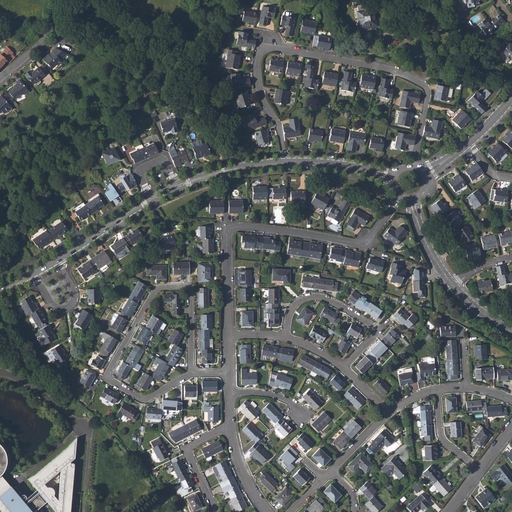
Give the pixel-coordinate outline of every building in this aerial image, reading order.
[(358,12),(360,28),(376,25),(373,10),(368,11),(366,0),(359,0),(352,1),(353,7),(357,6),(358,12)] [(407,12),(412,16),(419,7),(414,3),(407,12)] [(262,7),(259,25),(266,26),(267,17),(274,18),(275,9),(262,7)] [(244,10),(242,21),(247,22),(250,23),(250,24),(255,25),(257,13),(244,10)] [(282,15),(280,25),(286,26),(285,35),(292,36),(295,18),(290,17),(291,14),(290,13),(284,12),(283,12),(283,16),(282,15)] [(478,25),(486,35),(501,23),(496,18),(489,24),(485,19),(478,25)] [(303,20),(300,32),(314,35),(317,22),(303,20)] [(239,31),(236,45),(255,48),(256,41),(247,40),(248,33),(239,31)] [(329,51),(331,39),(318,36),(316,47),(321,48),(324,48),(324,50),(329,51)] [(496,51),(500,54),(502,52),(506,55),(505,56),(510,60),(511,59),(511,46),(505,41),(496,51)] [(7,46),(0,54),(0,68),(8,61),(9,62),(16,56),(14,55),(13,53),(14,52),(7,46)] [(47,64),(52,68),(57,64),(57,65),(61,61),(60,60),(67,54),(56,48),(52,51),(53,52),(49,55),(43,60),(47,64)] [(228,49),(225,68),(238,70),(240,55),(235,54),(235,51),(228,49)] [(270,60),(268,70),(282,73),(284,60),(279,60),(279,61),(275,61),(270,60)] [(287,62),(285,74),(299,77),(302,64),(287,62)] [(44,74),(47,70),(42,65),(39,68),(44,74)] [(307,69),(304,87),(317,89),(319,80),(312,79),(312,77),(314,70),(314,66),(306,65),(305,68),(307,69)] [(25,75),(33,84),(44,74),(39,68),(38,67),(32,73),(29,70),(25,75)] [(345,71),(341,90),(354,93),(356,84),(350,82),(352,73),(345,71)] [(324,72),(322,84),(336,86),(338,74),(324,72)] [(230,74),(231,88),(250,86),(249,79),(240,80),(240,73),(230,74)] [(362,75),(359,87),(374,89),(376,77),(362,75)] [(381,78),(378,97),(391,99),(393,90),(387,89),(389,79),(381,78)] [(9,93),(14,99),(20,94),(24,94),(29,91),(19,79),(16,82),(18,85),(17,86),(14,86),(14,89),(9,93)] [(437,85),(434,99),(446,102),(449,88),(437,85)] [(276,89),(274,103),(286,105),(288,91),(279,89),(276,89)] [(234,95),(239,109),(251,105),(246,91),(234,95)] [(402,91),(399,107),(410,109),(411,102),(418,104),(420,94),(402,91)] [(468,101),(481,114),(486,109),(479,102),(484,98),(477,91),(468,101)] [(0,112),(2,111),(4,113),(12,107),(2,95),(0,96),(0,112)] [(452,121),(461,129),(471,119),(462,110),(452,121)] [(400,111),(397,125),(409,127),(412,113),(400,111)] [(245,117),(249,130),(267,125),(264,118),(256,121),(254,115),(245,117)] [(283,129),(284,138),(300,136),(298,118),(289,120),(290,127),(283,129)] [(160,122),(163,132),(171,130),(171,133),(178,131),(175,119),(160,122)] [(425,126),(423,136),(438,139),(442,122),(433,120),(432,127),(425,126)] [(254,133),(258,145),(268,142),(267,138),(266,135),(268,134),(266,129),(254,133)] [(310,129),(307,141),(313,142),(313,140),(316,141),(321,142),(323,132),(310,129)] [(331,129),(329,141),(343,143),(345,131),(331,129)] [(502,141),(511,148),(511,146),(511,131),(509,130),(506,134),(508,135),(505,137),(502,141)] [(350,132),(346,150),(356,152),(357,144),(364,145),(366,135),(350,132)] [(398,133),(394,148),(405,150),(406,144),(413,145),(415,136),(398,133)] [(371,137),(369,148),(374,149),(377,149),(377,151),(382,152),(384,140),(371,137)] [(143,148),(148,158),(158,153),(154,143),(143,148)] [(193,148),(196,159),(202,157),(202,156),(204,156),(204,157),(211,155),(209,148),(208,148),(206,143),(202,144),(202,145),(198,146),(193,148)] [(487,153),(496,162),(506,152),(497,143),(487,153)] [(104,156),(108,165),(118,160),(117,159),(118,158),(119,158),(114,147),(105,151),(107,154),(104,156)] [(129,154),(132,159),(133,159),(135,164),(140,161),(143,159),(143,160),(148,158),(143,148),(129,154)] [(171,157),(175,167),(180,165),(179,164),(189,160),(188,159),(192,158),(188,149),(184,151),(184,150),(176,153),(176,154),(171,157)] [(476,162),(465,171),(472,181),(483,173),(476,162)] [(117,184),(121,192),(126,189),(128,187),(129,188),(130,190),(137,185),(132,174),(126,178),(125,176),(120,180),(121,182),(117,184)] [(449,183),(455,192),(466,184),(459,174),(455,177),(456,178),(453,180),(449,183)] [(110,201),(119,195),(111,183),(107,186),(109,189),(104,192),(110,201)] [(253,186),(253,199),(267,199),(267,186),(253,186)] [(273,188),(273,198),(286,198),(286,186),(281,186),(281,188),(278,188),(273,188)] [(506,202),(508,190),(503,189),(503,191),(500,191),(491,189),(489,200),(493,200),(506,202)] [(475,209),(485,201),(477,190),(467,197),(475,209)] [(291,191),(291,204),(305,203),(305,191),(291,191)] [(317,192),(311,203),(323,210),(330,199),(317,192)] [(85,205),(91,214),(98,210),(98,209),(104,205),(98,196),(85,205)] [(339,222),(350,203),(344,199),(337,210),(332,207),(327,215),(339,222)] [(229,201),(229,213),(243,213),(243,200),(229,201)] [(431,206),(439,217),(449,210),(446,206),(445,207),(442,204),(440,200),(431,206)] [(211,214),(223,214),(224,214),(224,202),(211,202),(211,214)] [(75,212),(81,221),(87,216),(87,217),(91,214),(85,205),(83,203),(75,208),(77,210),(75,212)] [(354,229),(358,222),(364,226),(369,217),(355,209),(346,224),(354,229)] [(463,222),(454,210),(444,218),(453,229),(463,222)] [(47,231),(53,240),(61,235),(61,234),(67,230),(62,221),(47,231)] [(397,246),(407,231),(400,226),(395,232),(390,228),(383,236),(397,246)] [(461,240),(463,244),(474,237),(466,226),(457,232),(460,236),(462,239),(461,240)] [(210,239),(209,234),(209,231),(211,231),(211,227),(200,227),(200,239),(202,239),(210,239)] [(128,246),(139,239),(142,237),(141,236),(137,230),(136,229),(133,231),(122,238),(128,246)] [(36,245),(39,249),(45,245),(45,246),(53,240),(47,231),(47,230),(32,240),(36,245)] [(498,234),(501,246),(506,245),(505,243),(509,242),(511,241),(511,233),(511,231),(498,234)] [(157,241),(160,251),(176,247),(173,235),(164,238),(164,239),(157,241)] [(495,235),(480,238),(483,250),(497,247),(495,235)] [(263,237),(250,236),(250,237),(247,237),(241,236),(241,242),(244,243),(243,248),(249,248),(262,249),(263,237)] [(275,242),(276,240),(267,239),(267,238),(263,237),(262,249),(274,250),(274,252),(279,253),(281,243),(275,242)] [(109,247),(115,255),(128,246),(122,238),(109,247)] [(202,253),(213,253),(213,239),(210,239),(202,239),(202,253)] [(286,253),(304,256),(306,242),(301,241),(301,242),(288,240),(286,253)] [(304,256),(320,259),(322,246),(311,244),(311,243),(306,242),(304,256)] [(335,260),(343,262),(346,249),(339,247),(338,249),(333,247),(331,258),(335,259),(335,260)] [(465,250),(468,260),(473,259),(476,258),(476,260),(481,259),(478,247),(465,250)] [(351,264),(358,266),(360,254),(353,252),(353,253),(350,252),(351,250),(346,249),(343,262),(343,264),(347,265),(348,263),(351,263),(351,264)] [(97,269),(98,270),(105,264),(106,265),(111,262),(103,251),(91,260),(97,269)] [(366,269),(381,273),(385,262),(380,260),(380,261),(370,258),(368,263),(366,269)] [(76,270),(84,281),(85,281),(84,279),(92,274),(92,275),(95,273),(93,271),(97,269),(91,260),(82,266),(83,267),(78,270),(78,269),(76,270)] [(181,273),(181,275),(190,274),(189,263),(173,263),(173,274),(181,273)] [(407,272),(403,271),(400,270),(401,266),(392,263),(391,268),(392,268),(390,275),(392,275),(390,282),(395,284),(396,283),(402,285),(404,278),(405,277),(407,272)] [(198,264),(198,282),(211,282),(211,264),(198,264)] [(496,266),(500,285),(511,282),(511,276),(511,273),(505,274),(503,265),(496,266)] [(157,274),(157,280),(165,279),(165,266),(146,267),(146,275),(153,275),(153,274),(157,274)] [(242,285),(242,289),(249,288),(251,288),(250,270),(239,271),(240,285),(242,285)] [(283,284),(290,284),(290,283),(290,271),(272,270),(272,281),(283,281),(283,284)] [(478,284),(480,293),(493,290),(489,272),(482,273),(484,282),(478,284)] [(303,287),(317,289),(318,279),(304,277),(303,287)] [(414,281),(414,292),(418,292),(418,297),(425,297),(424,290),(424,284),(423,284),(423,281),(424,281),(424,277),(414,278),(414,281)] [(317,289),(336,292),(338,284),(333,283),(333,281),(318,279),(317,289)] [(129,299),(137,303),(139,299),(140,299),(148,286),(139,281),(129,299)] [(198,288),(198,308),(208,308),(208,288),(198,288)] [(240,289),(240,302),(250,301),(249,288),(242,289),(240,289)] [(98,289),(86,290),(86,295),(87,295),(87,303),(92,303),(92,304),(98,304),(98,299),(99,299),(98,289)] [(268,309),(277,309),(277,304),(278,304),(279,289),(268,289),(268,309)] [(347,300),(364,311),(369,303),(353,292),(347,300)] [(173,302),(173,308),(173,315),(180,315),(179,308),(179,295),(164,295),(165,302),(169,302),(170,302),(173,302)] [(21,312),(24,317),(28,315),(37,310),(33,303),(31,304),(27,296),(18,302),(23,311),(21,312)] [(119,316),(127,320),(129,316),(130,316),(138,304),(137,303),(129,299),(119,316)] [(364,311),(376,319),(382,311),(369,303),(364,311)] [(296,320),(304,325),(313,313),(305,307),(296,320)] [(319,316),(337,326),(340,320),(336,318),(338,315),(324,308),(319,316)] [(28,315),(35,328),(45,322),(40,314),(41,313),(39,309),(37,310),(28,315)] [(268,327),(277,327),(277,324),(278,324),(278,309),(277,309),(268,309),(268,327)] [(405,325),(408,328),(417,319),(412,314),(408,318),(399,309),(393,316),(402,325),(404,323),(406,325),(405,325)] [(74,324),(82,330),(92,316),(82,310),(79,314),(81,315),(74,324)] [(242,312),(242,327),(252,326),(252,312),(242,312)] [(111,328),(119,333),(127,320),(119,316),(115,313),(112,318),(116,320),(111,328)] [(201,315),(201,330),(208,330),(211,330),(211,315),(201,315)] [(153,332),(156,334),(159,329),(162,323),(163,322),(152,316),(145,328),(153,332)] [(357,337),(360,339),(364,333),(360,331),(361,330),(351,324),(347,332),(347,333),(350,334),(357,338),(357,337)] [(39,337),(44,346),(54,340),(51,335),(50,333),(52,332),(48,326),(37,332),(40,337),(39,337)] [(440,327),(440,337),(455,336),(455,326),(440,327)] [(136,339),(146,345),(153,332),(145,328),(143,327),(136,339)] [(313,337),(322,342),(326,334),(313,327),(308,336),(313,338),(313,337)] [(174,344),(176,346),(183,334),(174,329),(167,341),(174,344)] [(209,340),(208,330),(201,330),(198,330),(199,350),(201,350),(209,350),(209,345),(209,340)] [(380,341),(387,348),(398,337),(392,330),(380,341)] [(100,352),(106,356),(108,352),(109,353),(117,340),(104,332),(101,337),(106,339),(99,352),(100,352)] [(341,340),(335,349),(344,354),(349,345),(345,343),(347,339),(344,337),(341,335),(339,339),(341,340)] [(456,360),(456,346),(455,340),(445,341),(445,346),(446,360),(456,360)] [(370,352),(377,358),(387,348),(380,341),(370,352)] [(170,365),(173,367),(183,350),(176,346),(174,344),(164,361),(170,365)] [(474,345),(475,359),(487,358),(486,344),(474,345)] [(141,355),(144,350),(135,345),(132,350),(141,355)] [(239,349),(240,364),(250,363),(249,345),(241,345),(241,349),(239,349)] [(261,355),(276,358),(278,348),(263,345),(261,355)] [(56,365),(57,365),(58,368),(61,366),(60,364),(66,360),(63,354),(62,354),(58,347),(48,352),(45,354),(49,362),(50,361),(53,360),(56,365)] [(276,358),(292,361),(293,351),(278,348),(276,358)] [(209,350),(201,350),(202,364),(211,364),(211,349),(209,350)] [(140,370),(142,371),(144,368),(136,363),(141,355),(132,350),(125,363),(131,367),(139,371),(140,370)] [(106,356),(100,352),(95,361),(92,360),(90,364),(100,370),(105,360),(107,357),(106,356)] [(298,364),(311,371),(315,362),(302,355),(298,364)] [(355,367),(362,374),(372,363),(365,357),(362,360),(355,367)] [(415,373),(417,382),(424,381),(423,377),(427,376),(435,375),(434,363),(433,363),(433,358),(432,357),(427,358),(426,359),(427,363),(418,364),(419,372),(415,373)] [(153,377),(159,381),(161,377),(162,378),(165,373),(164,373),(166,369),(167,370),(170,365),(164,361),(157,358),(155,362),(159,364),(152,377),(153,377)] [(446,360),(448,380),(457,379),(457,375),(456,360),(446,360)] [(116,376),(123,380),(131,367),(125,363),(123,362),(117,372),(118,373),(116,376)] [(322,378),(326,380),(331,371),(327,369),(328,368),(315,362),(311,371),(323,377),(322,378)] [(403,374),(397,375),(399,386),(414,383),(411,368),(402,370),(403,374)] [(475,369),(476,380),(485,380),(485,379),(494,379),(493,368),(475,369)] [(241,369),(241,384),(256,384),(256,374),(246,374),(246,369),(241,369)] [(511,369),(497,370),(497,381),(511,380),(511,369)] [(79,382),(88,388),(95,376),(86,370),(79,382)] [(293,379),(277,374),(271,371),(268,384),(273,386),(277,388),(277,385),(289,389),(293,379)] [(145,390),(153,377),(152,377),(144,373),(136,385),(145,390)] [(329,382),(338,391),(345,384),(335,375),(329,382)] [(373,385),(383,396),(389,390),(379,379),(373,385)] [(201,391),(216,392),(216,382),(201,381),(201,391)] [(184,396),(196,397),(197,386),(184,386),(184,396)] [(343,395),(358,409),(365,402),(350,388),(343,395)] [(101,396),(114,404),(118,395),(107,389),(106,391),(104,390),(101,396)] [(304,400),(315,410),(322,403),(312,392),(311,393),(309,390),(302,397),(305,399),(304,400)] [(445,398),(446,413),(456,412),(455,397),(445,398)] [(162,400),(161,409),(176,411),(176,410),(182,410),(182,402),(177,402),(177,401),(162,400)] [(241,410),(251,421),(255,416),(258,413),(254,409),(256,406),(252,402),(249,404),(246,400),(240,406),(243,408),(241,410)] [(467,412),(486,410),(486,407),(486,403),(481,403),(480,400),(466,402),(467,412)] [(120,418),(124,421),(127,416),(135,421),(139,414),(136,412),(136,411),(123,403),(116,416),(120,418)] [(261,410),(275,424),(280,418),(282,416),(269,403),(261,410)] [(203,412),(208,412),(208,421),(217,421),(217,406),(208,406),(208,405),(203,405),(203,412)] [(420,413),(420,421),(430,421),(429,406),(419,406),(412,409),(412,413),(420,413)] [(486,410),(487,417),(506,415),(506,408),(501,408),(501,406),(486,407),(486,410)] [(161,415),(161,409),(147,408),(146,418),(160,419),(161,415)] [(311,425),(318,432),(331,419),(324,412),(311,425)] [(283,421),(280,418),(275,424),(273,426),(276,428),(276,429),(279,432),(284,437),(291,430),(283,421)] [(183,425),(188,436),(200,430),(195,419),(183,425)] [(343,432),(350,438),(361,427),(353,421),(343,432)] [(424,436),(425,441),(432,440),(430,421),(420,421),(421,436),(424,436)] [(450,422),(451,437),(461,437),(460,421),(450,422)] [(253,439),(256,442),(260,438),(262,436),(249,422),(242,430),(252,440),(253,439)] [(171,439),(175,443),(188,436),(183,425),(168,433),(171,439)] [(473,440),(480,446),(489,434),(482,429),(473,440)] [(333,442),(340,449),(350,438),(343,432),(343,431),(333,442)] [(368,447),(374,454),(386,442),(388,445),(393,440),(384,431),(380,435),(378,438),(377,437),(372,442),(372,443),(368,447)] [(297,443),(306,451),(313,444),(302,433),(296,439),(298,441),(297,443)] [(35,511),(50,500),(51,504),(54,507),(58,508),(57,511),(70,511),(73,465),(72,463),(69,465),(68,462),(73,459),(74,437),(67,447),(35,474),(27,477),(36,487),(39,485),(40,486),(28,497),(25,499),(23,500),(27,497),(26,495),(24,494),(21,495),(20,496),(1,474),(5,470),(7,464),(6,455),(3,447),(0,443),(0,510),(1,511),(35,511)] [(218,440),(200,449),(205,458),(210,456),(223,449),(218,441),(218,440)] [(158,458),(160,461),(168,457),(166,454),(167,453),(162,443),(152,448),(157,458),(158,458)] [(248,450),(262,463),(269,456),(256,443),(248,450)] [(423,456),(423,461),(436,460),(436,445),(424,446),(425,456),(423,456)] [(312,456),(323,467),(330,459),(319,449),(312,456)] [(285,469),(287,470),(291,465),(289,462),(291,460),(283,453),(276,460),(280,464),(285,469)] [(358,465),(365,472),(372,465),(362,455),(358,459),(356,457),(347,466),(352,471),(358,465)] [(393,473),(398,479),(407,472),(400,464),(399,465),(397,462),(393,457),(381,469),(388,477),(393,473)] [(171,464),(178,478),(179,477),(186,474),(187,473),(180,460),(171,464)] [(211,467),(219,484),(232,477),(224,461),(211,467)] [(422,473),(433,485),(442,476),(438,473),(437,474),(430,466),(422,473)] [(504,482),(508,486),(511,483),(511,476),(504,466),(500,470),(499,469),(490,476),(494,481),(500,477),(504,482)] [(292,476),(302,486),(309,478),(299,469),(292,476)] [(260,482),(270,492),(277,485),(264,471),(258,478),(261,480),(260,482)] [(175,488),(178,493),(180,492),(182,496),(192,491),(190,487),(193,486),(189,476),(188,477),(186,474),(179,477),(180,480),(179,481),(181,485),(175,488)] [(433,485),(443,497),(451,489),(444,481),(445,480),(442,476),(433,485)] [(219,484),(227,500),(230,499),(240,494),(232,477),(219,484)] [(359,489),(369,500),(373,496),(377,492),(367,481),(359,489)] [(413,486),(416,492),(421,489),(418,483),(413,486)] [(323,492),(334,502),(340,496),(335,491),(336,490),(330,485),(323,492)] [(275,499),(282,506),(293,495),(285,488),(275,499)] [(475,498),(483,508),(495,499),(487,488),(475,498)] [(187,498),(193,511),(202,507),(195,494),(187,498)] [(240,494),(230,499),(236,511),(237,511),(247,507),(240,494)] [(406,507),(410,511),(415,511),(420,508),(422,511),(429,504),(420,494),(406,507)] [(364,504),(371,511),(376,511),(382,507),(373,496),(369,500),(364,504)] [(306,509),(308,511),(319,511),(324,508),(322,506),(325,503),(320,497),(317,501),(316,500),(306,509)]
